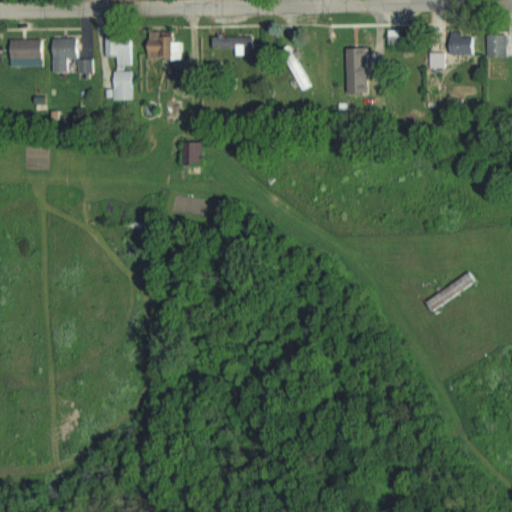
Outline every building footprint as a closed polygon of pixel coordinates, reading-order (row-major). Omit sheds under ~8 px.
[(337,67),(363,67),(363,52),(363,27),(337,27),(337,67)] [(154,57),(179,57),(179,30),(154,30),(154,57)] [(450,53),(476,53),(476,33),(450,33),(450,53)] [(489,33),(489,55),(509,55),(509,33),(489,33)] [(138,99),(138,68),(138,35),(109,35),(109,57),(120,57),(120,99),(138,99)] [(217,47),(259,47),(259,35),(217,35),(217,47)] [(83,37),(56,37),(56,72),(74,72),(74,57),(83,57),(83,37)] [(47,58),(47,38),(14,38),(14,58),(47,58)] [(447,66),(447,52),(432,52),(432,66),(447,66)] [(295,69),(306,90),(315,85),(305,64),(295,69)] [(207,141),(185,141),(185,163),(207,163),(207,141)]
